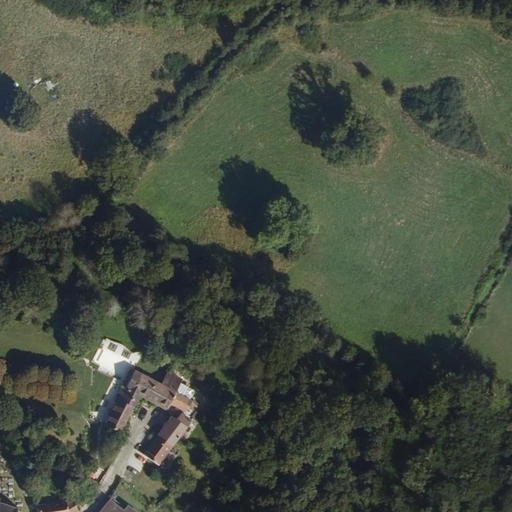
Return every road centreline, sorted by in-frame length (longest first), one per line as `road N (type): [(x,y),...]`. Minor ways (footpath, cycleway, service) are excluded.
road 1 (track): [(0,241),(49,233),(102,208),(232,51),(298,0)]
road 2 (residential): [(78,511),(137,426),(158,412)]
